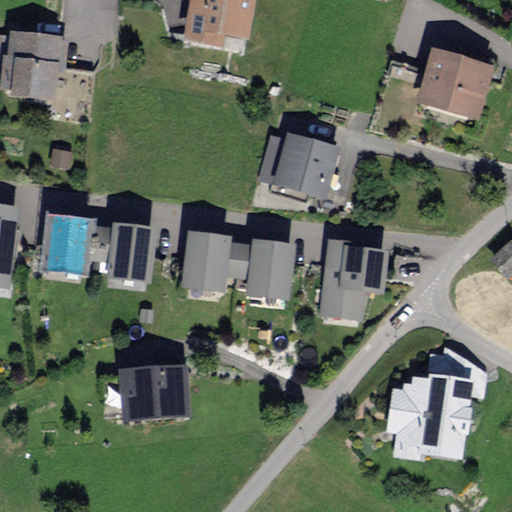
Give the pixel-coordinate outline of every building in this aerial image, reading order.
[(250,0),(192,0),(192,5),(184,3),(178,46),(218,53),(221,39),(244,42),(250,0)] [(0,102),(52,104),(53,75),(60,76),(61,38),(0,35),(0,102)] [(489,71),(424,54),(409,110),(474,127),(489,71)] [(335,153),(279,138),(265,188),(320,204),(335,153)] [(13,213),(0,211),(0,276),(6,278),(13,213)] [(87,224),(39,220),(35,278),(80,282),(80,274),(100,276),(99,285),(146,289),(151,232),(104,228),(103,246),(85,244),(87,224)] [(208,242),(189,240),(184,300),(217,303),(218,290),(250,293),(249,307),(286,310),(291,252),(273,251),(273,246),(208,240),(208,242)] [(511,246),(507,242),(483,265),(505,287),(511,280),(511,246)] [(349,245),(323,243),(317,319),(359,322),(360,298),(378,299),(381,254),(349,252),(349,245)] [(187,368),(112,372),(115,427),(190,423),(187,368)] [(458,463),(466,385),(411,379),(410,387),(399,386),(399,394),(386,393),(384,414),(382,435),(393,436),(391,456),(458,463)]
